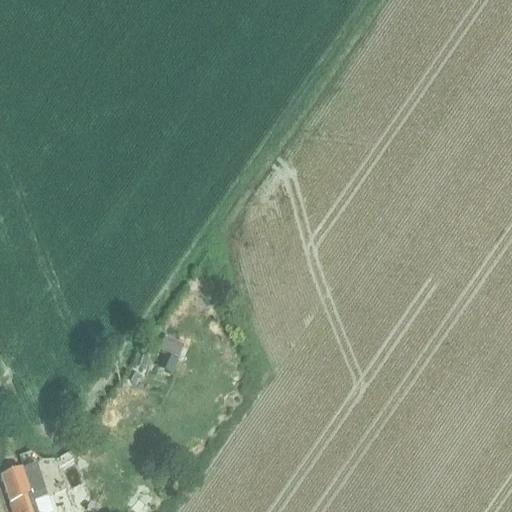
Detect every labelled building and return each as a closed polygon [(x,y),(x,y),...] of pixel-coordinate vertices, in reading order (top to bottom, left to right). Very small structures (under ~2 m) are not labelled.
[(179,361),(185,348),(165,339),(160,353),(179,361)] [(163,356),(157,369),(172,376),(178,363),(163,356)] [(75,461),(69,467),(74,471),(80,465),(75,461)] [(37,469),(1,482),(12,511),(48,511),(45,502),(48,501),(37,469)] [(141,511),(150,499),(138,490),(125,508),(130,511),(141,511)]
